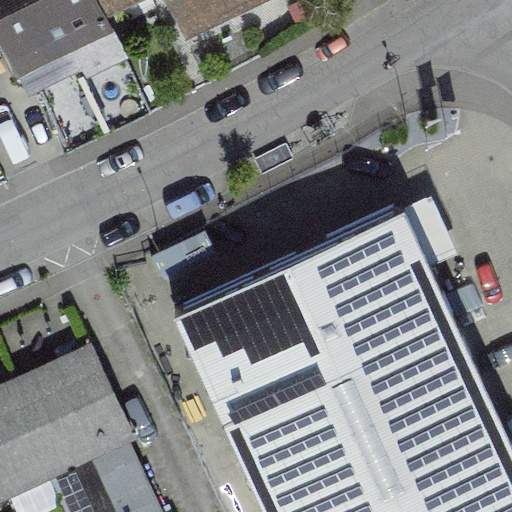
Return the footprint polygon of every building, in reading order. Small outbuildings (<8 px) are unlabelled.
[(71,28),(79,43),(113,26),(107,14),(100,0),(0,0),(0,18),(18,55),(71,28)] [(100,0),(107,14),(134,0),(173,0),(190,33),(258,0),(100,0)] [(511,511),(511,432),(406,202),(178,307),(272,511),(511,511)] [(0,388),(0,498),(136,434),(94,345),(54,364),(0,388)] [(165,511),(139,457),(81,484),(94,511),(165,511)]
